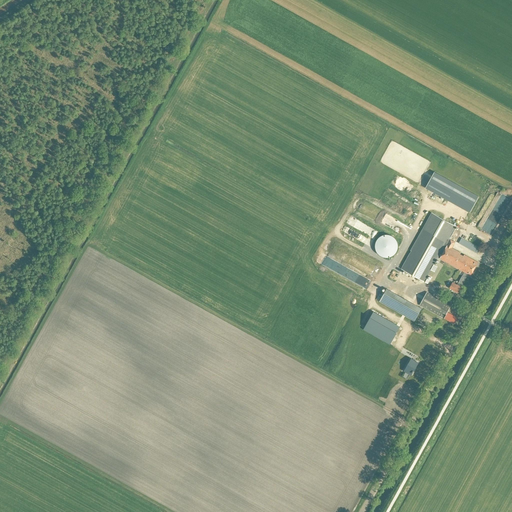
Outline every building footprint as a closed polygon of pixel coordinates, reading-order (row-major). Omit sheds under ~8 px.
[(425,187),(469,212),(478,196),(434,172),(425,187)] [(455,242),(449,239),(456,226),(433,213),(402,269),(425,282),(426,279),(431,270),(435,272),(438,267),(434,265),(440,254),(442,255),(440,259),(471,276),(478,263),(465,255),(464,256),(460,254),(461,253),(452,248),(455,242)] [(375,245),(375,246),(375,247),(375,249),(376,250),(376,251),(377,252),(378,253),(379,254),(380,255),(381,256),(382,256),(383,257),(384,257),(386,257),(387,257),(388,257),(390,257),(391,256),(392,256),(393,255),(394,254),(395,253),(396,252),(397,251),(397,250),(397,249),(398,247),(398,246),(398,245),(397,243),(397,242),(397,241),(396,240),(395,239),(394,238),(393,237),(392,236),(391,236),(390,235),(388,235),(387,235),(386,235),(384,235),(383,235),(382,236),(381,236),(380,237),(379,238),(378,239),(377,240),(376,241),(376,242),(375,243),(375,245)] [(462,287),(461,287),(466,278),(462,276),(457,285),(453,282),(449,288),(458,293),(462,287)] [(422,309),(387,289),(380,302),(415,321),(422,309)] [(451,306),(432,295),(427,292),(420,305),(455,324),(458,318),(447,312),(451,306)] [(364,328),(390,343),(399,327),(373,312),(364,328)] [(404,371),(411,376),(412,375),(416,367),(419,363),(411,358),(408,364),(404,371)]
